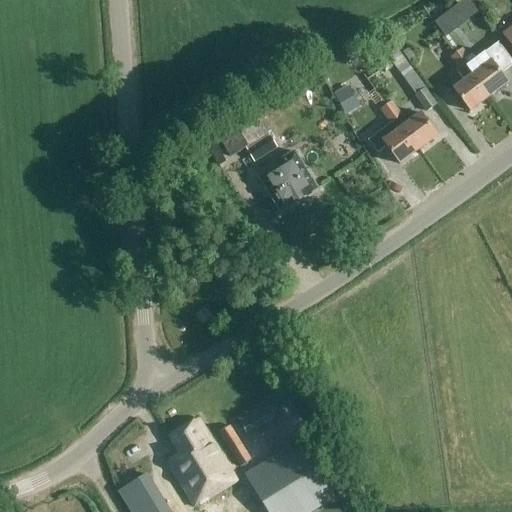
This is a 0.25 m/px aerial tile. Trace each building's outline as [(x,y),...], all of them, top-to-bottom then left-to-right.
[(466,0),(465,0),(433,24),(443,38),(476,13),(466,0)] [(462,50),(456,55),(489,99),(508,85),(501,76),(511,67),(511,63),(497,44),(472,63),(462,50)] [(401,55),(408,63),(415,58),(408,50),(401,55)] [(458,75),(463,83),(464,84),(453,92),(470,114),(489,99),(456,55),(450,59),(460,73),(458,75)] [(395,70),(419,101),(427,112),(437,106),(428,94),(406,62),(395,70)] [(422,115),(413,122),(405,114),(402,116),(393,104),(387,109),(419,152),(438,137),(422,115)] [(400,166),(419,152),(387,109),(381,113),(389,126),(388,128),(394,137),(388,141),(384,144),(385,146),(400,166)] [(230,159),(266,138),(250,113),(216,134),(230,159)] [(384,144),(388,141),(376,124),(361,136),(359,137),(372,155),(385,146),(384,144)] [(270,138),(248,154),(257,168),(279,152),(270,138)] [(439,153),(416,167),(429,189),(452,175),(439,153)] [(294,154),(257,178),(281,215),(318,191),(294,154)] [(134,201),(149,241),(162,237),(147,196),(134,201)] [(269,396),(236,418),(248,438),(282,417),(269,396)] [(180,457),(166,465),(193,511),(236,486),(199,423),(195,425),(194,424),(169,439),(180,457)] [(230,428),(220,436),(240,469),(251,462),(230,428)] [(300,445),(245,478),(264,511),(313,511),(333,500),(300,445)] [(165,511),(145,479),(117,496),(126,511),(165,511)]
